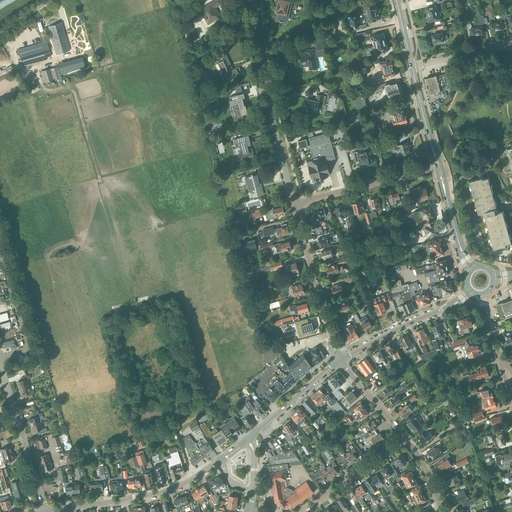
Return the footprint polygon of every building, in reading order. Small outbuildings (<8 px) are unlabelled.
[(216,7),(223,3),(221,0),(214,0),(190,14),(193,20),(203,15),(208,23),(213,20),(213,21),(221,17),(216,7)] [(280,0),(278,0),(276,12),(277,12),(277,13),(278,13),(276,20),(280,21),(282,22),(282,21),(285,22),(287,15),(288,15),(292,2),(285,0),(281,0),(282,0),(281,0),(280,0),(281,0),(280,0)] [(317,0),(311,0),(314,10),(320,8),(317,0)] [(365,13),(377,10),(378,9),(378,6),(377,6),(376,6),(376,5),(375,5),(374,1),(371,2),(371,1),(366,2),(366,3),(363,4),(361,5),(362,9),(364,8),(365,13)] [(427,15),(439,12),(437,5),(426,8),(427,15)] [(377,10),(365,13),(367,17),(364,18),(365,22),(367,21),(371,21),(371,22),(375,21),(375,20),(378,19),(377,15),(378,15),(377,10)] [(439,12),(427,15),(429,21),(440,19),(439,12)] [(476,27),(475,27),(478,36),(478,37),(481,36),(480,35),(483,34),(481,24),(485,23),(484,18),(483,15),(480,15),(480,14),(480,13),(479,13),(478,13),(477,13),(476,14),(476,15),(476,16),(478,23),(478,25),(476,26),(476,27)] [(465,18),(463,19),(464,23),(465,28),(469,27),(472,37),(474,37),(478,37),(478,36),(475,27),(472,28),(472,26),(471,26),(471,24),(468,25),(467,23),(467,22),(467,21),(466,18),(465,18)] [(495,22),(497,31),(503,29),(501,19),(498,20),(498,22),(495,22)] [(497,31),(495,22),(492,23),(491,22),(489,22),(491,32),(497,31)] [(61,23),(48,27),(56,55),(69,51),(61,23)] [(333,25),(323,28),(325,39),(336,36),(333,25)] [(432,35),(433,39),(432,39),(433,42),(434,43),(440,42),(441,42),(442,41),(445,40),(447,40),(447,35),(445,36),(445,32),(439,34),(438,33),(434,34),(435,35),(432,35)] [(375,45),(386,42),(385,38),(384,38),(383,34),(373,36),(370,37),(371,41),(374,40),(375,45)] [(22,64),(51,56),(46,41),(18,50),(22,64)] [(386,42),(375,45),(376,49),(373,49),(374,53),(372,53),(373,57),(369,58),(371,63),(376,62),(375,57),(378,56),(377,53),(386,51),(387,50),(386,46),(387,46),(386,42)] [(316,47),(317,55),(321,55),(324,54),(322,46),(316,47)] [(314,70),(317,69),(315,56),(314,56),(313,49),(306,50),(306,52),(297,54),(299,67),(304,66),(308,65),(311,67),(311,69),(314,69),(314,70)] [(221,57),(223,61),(218,63),(218,64),(226,80),(241,73),(238,67),(233,69),(231,66),(225,55),(221,57)] [(61,74),(66,73),(78,69),(85,67),(83,60),(82,57),(58,64),(58,66),(61,74)] [(391,59),(387,60),(379,62),(381,68),(380,69),(381,73),(383,72),(385,78),(395,75),(397,74),(396,70),(394,71),(393,71),(392,66),(391,61),(391,59)] [(58,66),(50,69),(41,71),(44,83),(54,80),(57,80),(62,78),(61,77),(67,75),(66,73),(61,74),(58,66)] [(429,94),(430,97),(434,95),(434,93),(441,91),(448,89),(447,85),(446,86),(445,84),(447,83),(454,82),(453,80),(455,80),(452,71),(444,74),(445,74),(437,76),(425,79),(429,94)] [(386,83),(373,86),(374,92),(382,90),(381,86),(384,85),(386,92),(388,97),(395,95),(396,97),(400,96),(399,94),(400,94),(399,93),(400,93),(399,89),(398,89),(396,83),(391,85),(390,84),(389,84),(387,84),(386,83)] [(237,95),(229,97),(230,97),(231,97),(232,100),(231,100),(231,101),(232,101),(236,117),(240,116),(241,118),(242,118),(241,115),(247,114),(242,98),(244,98),(245,98),(244,93),(243,93),(237,95)] [(321,106),(323,96),(317,94),(315,101),(305,99),(303,109),(316,112),(318,105),(321,106)] [(395,128),(407,125),(406,122),(407,122),(405,116),(404,116),(403,111),(392,113),(394,119),(393,119),(393,120),(392,120),(393,124),(394,124),(395,128)] [(308,136),(308,138),(306,139),(297,141),(298,142),(299,141),(301,148),(299,148),(300,149),(308,146),(309,146),(312,157),(311,159),(310,158),(306,160),(306,159),(311,179),(312,179),(313,182),(313,183),(317,182),(317,181),(316,181),(328,177),(327,177),(327,175),(329,175),(330,175),(326,161),(331,160),(331,161),(331,162),(332,162),(331,161),(331,160),(335,159),(331,143),(328,133),(312,138),(311,137),(313,136),(313,135),(308,136)] [(254,157),(251,148),(248,149),(247,145),(250,144),(248,140),(249,139),(248,135),(236,139),(237,142),(235,143),(236,148),(239,147),(241,154),(238,155),(240,160),(254,157)] [(388,138),(377,140),(379,147),(383,146),(382,144),(387,143),(387,146),(390,145),(388,138)] [(390,148),(389,148),(390,152),(393,151),(393,152),(399,150),(399,151),(398,152),(399,156),(410,153),(408,147),(410,146),(409,142),(407,143),(399,145),(399,144),(396,144),(395,141),(391,142),(391,145),(390,146),(390,148)] [(372,150),(363,152),(366,163),(372,162),(370,155),(373,154),(372,150)] [(366,163),(363,152),(358,153),(357,152),(353,153),(356,163),(359,162),(360,164),(362,163),(362,164),(366,163)] [(261,190),(262,189),(260,183),(259,183),(257,174),(255,175),(254,174),(250,175),(250,176),(245,178),(250,197),(262,194),(261,190)] [(477,179),(468,181),(470,187),(471,186),(472,189),(471,189),(472,193),(473,193),(474,197),(473,198),(475,205),(476,205),(478,210),(476,210),(479,218),(485,217),(485,219),(484,219),(486,227),(488,226),(489,231),(488,231),(490,239),(491,238),(492,243),(491,244),(493,249),(497,248),(498,247),(501,247),(501,248),(507,246),(506,244),(511,241),(511,242),(510,239),(511,239),(509,232),(508,232),(507,227),(508,227),(506,220),(504,220),(503,215),(505,215),(504,211),(502,211),(500,204),(497,205),(496,202),(495,198),(493,199),(492,194),(493,193),(491,186),(490,187),(489,182),(490,181),(489,177),(483,179),(482,176),(477,178),(477,179)] [(410,190),(403,192),(403,193),(405,199),(409,198),(410,201),(417,199),(417,200),(417,199),(423,198),(423,200),(428,199),(427,197),(427,196),(427,195),(428,195),(427,193),(426,193),(425,188),(421,189),(421,187),(419,187),(410,190)] [(400,198),(398,193),(394,194),(390,195),(390,197),(389,197),(391,204),(395,202),(395,203),(397,204),(400,203),(401,202),(400,198)] [(370,199),(371,205),(369,205),(371,210),(372,210),(372,212),(370,213),(371,219),(377,218),(376,212),(374,212),(373,210),(380,208),(379,206),(380,206),(378,201),(381,200),(380,197),(378,198),(370,199)] [(353,204),(350,205),(351,209),(353,214),(355,214),(365,211),(363,203),(361,203),(360,202),(356,203),(356,202),(354,203),(354,204),(353,204)] [(339,207),(335,208),(336,212),(337,217),(341,216),(341,218),(343,218),(347,217),(346,214),(345,208),(343,208),(343,206),(342,207),(341,206),(339,206),(339,207)] [(277,215),(284,213),(282,207),(273,209),(273,208),(271,208),(271,210),(264,212),(267,221),(270,220),(270,218),(272,218),(272,219),(278,218),(277,215)] [(408,214),(408,215),(409,218),(410,221),(411,225),(414,224),(415,227),(419,230),(420,229),(421,229),(421,228),(423,228),(433,225),(435,224),(432,217),(432,216),(433,216),(432,213),(431,213),(430,207),(413,212),(414,214),(413,213),(409,215),(408,214)] [(251,211),(253,219),(263,216),(262,209),(259,209),(253,210),(254,211),(251,211)] [(315,211),(313,215),(322,220),(323,221),(324,222),(326,218),(332,217),(330,211),(325,212),(324,210),(318,211),(317,213),(315,211)] [(322,220),(313,215),(311,219),(313,220),(312,222),(314,228),(316,234),(323,233),(321,228),(320,224),(321,225),(323,221),(322,220)] [(354,230),(351,219),(346,220),(349,231),(350,231),(350,232),(352,232),(352,234),(354,233),(353,230),(354,230)] [(383,228),(392,225),(391,219),(375,223),(379,238),(385,236),(383,228)] [(272,227),(268,229),(269,234),(275,232),(276,231),(278,235),(280,235),(289,233),(287,226),(286,223),(283,224),(281,225),(282,227),(278,228),(273,230),(272,227)] [(421,228),(421,229),(423,236),(427,235),(428,237),(437,234),(436,228),(435,225),(435,224),(433,225),(423,228),(421,228)] [(318,239),(320,246),(331,243),(329,236),(318,239)] [(237,237),(232,239),(235,253),(236,253),(241,271),(247,270),(246,265),(243,251),(256,248),(254,240),(238,244),(237,237)] [(432,249),(441,247),(440,243),(439,243),(439,241),(433,243),(433,241),(427,242),(428,247),(429,250),(432,249)] [(281,243),(274,245),(275,247),(276,248),(277,252),(278,252),(282,251),(287,250),(288,252),(291,251),(291,249),(291,248),(291,247),(291,246),(290,245),(289,242),(281,244),(281,243)] [(392,264),(410,259),(406,246),(400,248),(402,255),(390,258),(392,264)] [(443,254),(441,247),(432,249),(429,250),(428,250),(427,250),(427,252),(429,252),(429,254),(433,253),(434,256),(443,254)] [(332,256),(334,255),(332,248),(330,249),(322,251),(324,259),(325,261),(330,259),(330,257),(332,256)] [(335,261),(336,264),(332,265),(332,267),(327,268),(329,275),(330,277),(334,276),(333,273),(339,272),(338,271),(343,270),(342,265),(342,266),(341,263),(348,261),(347,257),(335,261)] [(429,266),(428,265),(424,266),(424,267),(415,270),(417,276),(425,274),(447,267),(445,260),(440,262),(439,260),(436,261),(436,263),(433,264),(433,265),(429,266)] [(285,264),(282,265),(281,262),(271,265),(270,264),(266,265),(267,268),(271,267),(272,270),(280,267),(280,268),(281,268),(282,267),(284,275),(293,272),(294,275),(298,274),(297,271),(298,271),(295,263),(286,266),(285,264)] [(242,272),(244,279),(258,275),(258,274),(267,271),(266,266),(258,268),(258,267),(256,268),(242,272)] [(425,274),(428,284),(434,283),(438,281),(436,277),(445,274),(446,276),(447,275),(447,274),(449,273),(447,267),(425,274)] [(401,285),(400,280),(389,283),(391,293),(399,291),(403,290),(409,288),(407,285),(408,285),(408,283),(401,285)] [(431,293),(453,287),(451,281),(446,282),(445,280),(440,282),(441,283),(434,285),(434,283),(428,284),(431,293)] [(409,288),(412,296),(415,294),(413,290),(419,288),(416,282),(408,285),(407,285),(409,288)] [(334,295),(343,292),(340,283),(333,285),(334,287),(332,287),(334,295)] [(292,297),(304,293),(302,285),(300,286),(300,284),(292,286),(292,288),(290,288),(292,297)] [(453,287),(431,293),(433,300),(451,295),(450,295),(454,293),(453,287)] [(403,290),(399,291),(401,296),(405,304),(408,312),(416,310),(414,307),(413,307),(411,301),(413,301),(411,296),(412,296),(409,288),(403,290)] [(401,296),(399,291),(392,295),(394,299),(399,297),(402,305),(398,306),(402,314),(408,312),(408,313),(408,312),(405,304),(401,296)] [(421,293),(426,305),(428,304),(429,303),(430,302),(428,298),(430,298),(427,291),(421,293)] [(426,305),(421,293),(414,296),(417,303),(418,303),(420,306),(421,306),(423,306),(426,305)] [(377,314),(386,311),(384,308),(386,307),(385,304),(383,304),(382,302),(388,300),(385,294),(377,298),(373,299),(375,304),(374,305),(376,310),(373,310),(375,314),(377,314)] [(273,308),(290,303),(288,298),(269,304),(270,309),(271,309),(273,308)] [(511,299),(496,305),(502,319),(511,315),(511,299)] [(347,300),(342,301),(342,302),(336,304),(338,311),(347,309),(349,308),(347,300)] [(306,303),(297,306),(295,306),(294,305),(289,307),(290,311),(294,310),(295,314),(304,311),(305,313),(308,312),(308,310),(306,303)] [(0,314),(0,321),(9,319),(7,312),(0,314)] [(359,320),(356,314),(353,315),(357,323),(360,321),(361,324),(365,331),(372,327),(368,320),(367,318),(366,317),(364,318),(363,317),(359,320)] [(470,317),(458,320),(461,330),(463,334),(469,332),(468,328),(468,326),(472,325),(470,317)] [(307,319),(295,323),(298,322),(301,334),(298,335),(299,338),(312,334),(311,332),(314,331),(313,326),(309,327),(309,323),(307,319)] [(0,323),(0,331),(12,328),(9,321),(0,323)] [(439,324),(432,327),(436,337),(441,335),(442,338),(446,336),(445,333),(443,334),(442,331),(443,330),(443,329),(442,329),(441,328),(443,328),(444,328),(449,327),(447,321),(442,323),(443,324),(440,325),(439,324)] [(346,324),(355,339),(359,337),(355,331),(357,330),(355,326),(353,327),(352,324),(351,325),(349,322),(346,324)] [(355,339),(346,324),(342,326),(346,332),(344,333),(349,342),(355,339)] [(424,328),(420,330),(421,334),(420,335),(423,342),(424,344),(426,343),(425,341),(428,340),(426,333),(424,328)] [(421,334),(420,330),(415,332),(416,335),(414,335),(416,341),(418,340),(419,344),(423,342),(420,335),(421,334)] [(400,339),(398,340),(400,344),(402,343),(406,349),(406,351),(414,347),(412,343),(411,343),(407,335),(403,337),(401,338),(400,339)] [(436,339),(433,340),(436,349),(443,346),(441,342),(440,342),(439,339),(442,338),(441,335),(436,337),(436,339)] [(2,341),(4,347),(11,345),(12,349),(17,347),(14,337),(2,341)] [(465,344),(467,343),(465,339),(455,342),(451,344),(452,348),(462,345),(465,344)] [(390,344),(384,347),(387,351),(388,350),(390,354),(394,353),(395,355),(397,355),(399,360),(400,360),(404,358),(398,349),(396,350),(393,344),(391,346),(390,344)] [(462,345),(463,346),(461,346),(465,358),(468,357),(481,354),(480,349),(478,349),(477,345),(473,347),(472,345),(469,346),(468,344),(466,345),(465,344),(462,345)] [(303,354),(311,366),(313,366),(316,364),(323,359),(323,357),(322,354),(321,353),(321,352),(321,351),(320,351),(319,349),(318,347),(317,347),(317,346),(314,348),(314,347),(307,352),(307,351),(306,351),(303,354)] [(430,358),(437,355),(434,349),(427,352),(430,358)] [(377,362),(384,358),(379,350),(373,354),(377,362)] [(423,351),(424,354),(419,355),(420,356),(423,361),(430,358),(427,352),(426,350),(423,351)] [(287,363),(281,354),(274,360),(274,361),(274,362),(274,363),(286,376),(285,376),(292,384),(293,383),(294,384),(296,382),(296,381),(297,380),(289,367),(287,363)] [(311,366),(303,354),(289,367),(297,380),(312,367),(311,366)] [(366,358),(362,361),(371,373),(372,375),(376,372),(374,369),(366,358)] [(371,373),(362,361),(358,364),(366,375),(368,379),(373,376),(372,375),(371,373)] [(482,380),(488,378),(488,376),(488,375),(486,368),(476,371),(477,374),(468,376),(469,380),(475,379),(476,378),(476,379),(482,377),(482,380)] [(276,373),(274,374),(277,377),(287,388),(289,387),(289,388),(292,386),(291,385),(292,384),(285,376),(284,377),(281,373),(278,376),(276,373)] [(19,388),(29,386),(27,379),(31,378),(30,375),(23,377),(24,380),(17,382),(19,388)] [(336,396),(338,400),(343,396),(339,391),(337,390),(340,388),(339,386),(340,385),(341,386),(343,384),(342,383),(343,382),(337,375),(330,381),(331,382),(329,384),(334,390),(332,392),(336,396)] [(277,377),(274,379),(275,379),(273,381),(283,393),(283,392),(284,393),(286,391),(286,390),(287,388),(277,377)] [(283,393),(276,386),(271,380),(267,385),(269,387),(263,392),(272,402),(283,393)] [(30,389),(29,386),(19,388),(21,395),(27,393),(28,396),(35,394),(33,389),(30,389)] [(330,394),(323,386),(315,393),(318,397),(319,397),(321,396),(324,399),(324,400),(327,403),(331,399),(329,396),(330,394)] [(387,396),(394,391),(397,389),(395,386),(392,388),(391,386),(384,391),(387,396)] [(405,386),(400,390),(396,393),(397,395),(390,400),(394,405),(405,397),(405,396),(403,393),(408,389),(405,386)] [(483,400),(492,397),(493,397),(492,393),(491,393),(489,388),(480,391),(483,400)] [(318,397),(315,393),(311,397),(315,402),(318,407),(321,404),(323,406),(325,404),(322,401),(324,400),(324,399),(321,396),(319,397),(318,397)] [(348,405),(357,398),(352,393),(345,399),(347,402),(346,402),(348,405)] [(419,398),(416,394),(409,398),(411,402),(419,398)] [(336,396),(333,398),(329,402),(332,406),(332,405),(337,401),(338,400),(336,396)] [(492,397),(483,400),(485,409),(491,407),(492,409),(496,408),(495,406),(496,405),(494,401),(493,402),(492,397)] [(316,406),(315,407),(308,399),(303,404),(310,411),(312,413),(311,416),(318,424),(323,420),(334,433),(336,431),(328,421),(322,414),(317,409),(318,409),(316,406)] [(244,402),(250,411),(254,408),(249,400),(244,402)] [(337,401),(332,405),(340,416),(345,412),(337,401)] [(248,415),(249,415),(251,413),(244,403),(238,407),(243,415),(240,417),(242,419),(244,422),(247,420),(245,417),(248,415)] [(399,412),(403,417),(404,417),(404,418),(405,418),(406,417),(407,416),(406,415),(411,411),(414,409),(410,403),(407,405),(403,407),(404,408),(403,409),(401,406),(397,409),(399,412)] [(364,406),(363,406),(361,404),(358,406),(357,405),(354,407),(354,408),(353,408),(349,410),(354,417),(355,416),(358,414),(365,408),(364,406)] [(256,415),(257,414),(259,417),(266,412),(263,408),(264,408),(262,405),(253,412),(256,415)] [(303,411),(302,412),(299,408),(295,412),(304,421),(308,417),(303,411)] [(358,414),(355,416),(358,420),(359,419),(361,421),(363,420),(361,418),(368,414),(366,411),(367,410),(365,408),(358,414)] [(330,421),(338,414),(335,410),(327,417),(330,421)] [(474,420),(484,417),(482,411),(472,414),(474,420)] [(304,421),(295,412),(291,415),(293,417),(292,418),(299,425),(299,426),(304,421)] [(41,413),(34,415),(35,418),(29,420),(31,426),(40,423),(38,417),(42,415),(41,413)] [(233,416),(238,422),(239,421),(241,420),(236,413),(232,415),(233,416)] [(248,415),(245,417),(247,420),(244,422),(247,427),(254,422),(249,415),(248,415)] [(418,415),(411,420),(407,423),(413,431),(422,425),(419,422),(422,420),(418,415)] [(230,419),(230,420),(227,422),(232,429),(234,427),(237,431),(242,428),(239,424),(238,422),(233,416),(230,419)] [(501,416),(495,418),(495,417),(490,419),(491,421),(490,422),(491,425),(493,426),(503,423),(503,422),(503,421),(503,419),(501,418),(501,416)] [(452,423),(456,428),(463,423),(459,418),(452,423)] [(320,427),(314,420),(312,423),(317,429),(320,427)] [(365,433),(362,435),(364,437),(363,438),(363,439),(364,440),(366,439),(366,440),(371,436),(369,433),(378,427),(373,421),(370,423),(369,422),(367,424),(367,425),(365,427),(362,429),(365,433)] [(189,426),(193,432),(199,428),(196,422),(189,426)] [(211,434),(218,445),(227,439),(223,433),(224,432),(222,430),(221,430),(218,432),(215,429),(210,432),(204,422),(200,425),(207,436),(211,434)] [(227,422),(225,424),(224,423),(220,426),(229,437),(233,434),(230,430),(232,429),(227,422)] [(297,432),(295,429),(291,422),(284,427),(288,434),(292,432),(293,434),(297,432)] [(42,429),(40,423),(31,426),(33,432),(39,430),(40,434),(47,432),(46,428),(42,429)] [(309,427),(306,424),(302,428),(307,434),(312,430),(309,427)] [(296,427),(304,439),(307,438),(299,426),(299,425),(296,427)] [(422,436),(419,438),(423,444),(426,442),(426,443),(429,441),(428,440),(431,438),(427,432),(426,433),(424,431),(420,434),(422,436)] [(371,436),(366,440),(370,446),(374,444),(375,446),(378,444),(379,445),(382,443),(381,442),(384,439),(380,433),(374,437),(372,435),(371,436)] [(502,434),(496,436),(497,437),(495,437),(494,433),(490,434),(492,442),(494,441),(496,447),(505,444),(502,434)] [(6,434),(0,436),(0,443),(8,441),(8,439),(9,439),(8,435),(7,436),(6,434)] [(277,437),(273,439),(273,440),(275,443),(274,443),(277,447),(280,450),(279,450),(281,452),(283,451),(285,453),(283,450),(280,446),(283,444),(280,440),(285,437),(283,434),(278,437),(277,437)] [(188,453),(190,460),(195,455),(192,451),(197,447),(195,445),(196,444),(188,435),(183,438),(186,447),(187,451),(191,448),(192,450),(188,453)] [(59,436),(52,439),(54,447),(61,444),(59,436)] [(41,450),(48,448),(45,438),(38,440),(41,450)] [(197,447),(200,451),(205,456),(207,454),(207,455),(213,450),(211,447),(204,438),(196,444),(195,445),(197,447)] [(273,439),(273,438),(267,442),(271,447),(266,451),(271,458),(269,459),(270,465),(287,464),(299,462),(300,460),(292,449),(285,453),(283,451),(281,452),(279,450),(280,450),(277,447),(274,443),(275,443),(273,440),(273,439)] [(307,444),(302,447),(306,455),(311,452),(307,444)] [(349,451),(346,454),(352,463),(358,459),(355,455),(358,453),(354,447),(352,444),(347,448),(349,451)] [(0,450),(2,456),(12,453),(11,448),(10,449),(9,447),(0,449),(0,450)] [(197,447),(192,451),(195,455),(190,460),(194,465),(205,456),(200,451),(197,447)] [(435,447),(427,452),(433,460),(435,458),(437,461),(442,457),(441,457),(440,455),(443,453),(442,453),(441,451),(440,449),(440,450),(439,448),(436,449),(435,447)] [(492,447),(483,450),(486,457),(488,456),(490,455),(494,454),(492,447)] [(185,473),(183,466),(182,466),(177,448),(169,450),(171,454),(166,456),(170,469),(169,469),(173,479),(179,477),(179,475),(185,473)] [(136,456),(128,458),(131,467),(139,465),(141,471),(140,471),(142,477),(145,476),(147,482),(148,486),(154,484),(153,480),(151,473),(150,470),(145,471),(143,464),(147,463),(144,453),(143,453),(143,450),(135,452),(136,456)] [(12,453),(2,456),(0,457),(0,458),(2,465),(0,465),(0,468),(5,467),(4,463),(13,460),(13,459),(14,458),(12,453)] [(511,455),(511,456),(511,453),(501,456),(503,464),(500,465),(502,470),(510,468),(509,464),(511,462),(511,455)] [(352,463),(346,454),(340,458),(339,457),(336,459),(340,465),(343,463),(346,467),(352,463)] [(446,458),(437,464),(438,467),(438,468),(439,470),(440,470),(441,472),(454,464),(448,454),(445,455),(446,458)] [(41,465),(51,462),(49,455),(39,457),(41,465)] [(402,455),(396,460),(398,463),(396,465),(399,468),(405,463),(403,460),(405,460),(402,455)] [(76,463),(75,457),(66,459),(68,466),(76,463)] [(458,468),(468,463),(466,458),(456,463),(458,468)] [(330,465),(326,468),(332,477),(338,473),(334,468),(336,467),(337,468),(338,467),(333,459),(329,461),(329,464),(330,465)] [(53,470),(51,462),(41,465),(43,473),(53,470)] [(165,478),(167,477),(166,476),(169,475),(165,465),(161,467),(160,464),(155,466),(158,476),(158,477),(158,478),(159,479),(160,483),(166,481),(165,479),(165,478)] [(287,464),(270,465),(268,465),(269,472),(271,482),(272,482),(274,497),(275,502),(277,502),(277,503),(278,505),(280,506),(280,507),(283,508),(285,508),(286,508),(288,508),(289,507),(290,509),(294,506),(314,492),(306,482),(292,492),(291,490),(287,488),(286,489),(284,480),(286,480),(285,471),(288,470),(287,464)] [(65,475),(64,475),(63,471),(65,470),(66,469),(66,466),(59,468),(60,470),(60,473),(62,480),(61,480),(62,484),(62,486),(66,486),(67,494),(73,493),(72,482),(72,480),(68,480),(68,482),(68,483),(66,483),(65,475)] [(116,481),(115,478),(110,479),(108,469),(107,469),(106,466),(103,467),(106,478),(108,478),(109,481),(111,481),(111,490),(114,489),(115,490),(117,490),(116,481)] [(393,470),(390,471),(387,466),(385,468),(384,468),(381,470),(386,478),(386,477),(387,478),(392,476),(393,478),(396,476),(393,470)] [(95,479),(96,482),(97,491),(100,491),(100,490),(103,490),(102,481),(101,480),(106,478),(103,467),(99,468),(100,478),(95,479)] [(332,477),(326,468),(322,470),(321,469),(316,472),(317,473),(313,475),(318,482),(323,479),(323,478),(324,477),(327,481),(332,477)] [(3,469),(0,469),(0,472),(5,489),(9,487),(6,476),(3,469)] [(123,484),(125,484),(124,479),(123,471),(121,471),(121,474),(118,475),(118,477),(115,477),(115,478),(116,481),(117,490),(119,490),(120,489),(123,489),(123,484)] [(411,472),(402,476),(405,482),(414,478),(412,475),(413,474),(412,473),(411,473),(411,472)] [(376,475),(371,479),(377,488),(382,484),(381,482),(376,475)] [(455,482),(459,481),(457,475),(452,476),(453,477),(447,479),(449,486),(455,484),(455,482)] [(216,477),(214,479),(220,490),(225,487),(224,484),(220,476),(217,478),(216,477)] [(377,488),(371,479),(371,478),(365,482),(369,489),(367,490),(374,500),(376,499),(373,493),(378,490),(377,488)] [(414,478),(405,482),(406,484),(404,485),(406,488),(408,487),(408,488),(417,484),(416,483),(417,482),(416,481),(415,481),(414,478)] [(220,490),(214,479),(209,482),(210,482),(208,483),(214,493),(220,490)] [(22,487),(19,488),(17,481),(11,483),(15,497),(24,494),(22,487)] [(76,482),(72,482),(73,493),(80,492),(79,484),(76,484),(76,482)] [(96,482),(87,483),(88,491),(90,491),(93,491),(93,492),(97,491),(96,482)] [(197,489),(205,503),(204,503),(206,507),(208,506),(206,502),(203,498),(206,496),(205,495),(208,493),(203,485),(197,489)] [(459,487),(461,491),(452,494),(455,502),(459,500),(460,503),(469,500),(467,497),(466,497),(464,492),(467,490),(465,485),(459,487)] [(361,486),(355,489),(362,499),(363,497),(362,495),(365,492),(361,486)] [(416,487),(408,491),(409,493),(413,492),(415,495),(410,497),(411,497),(408,499),(409,501),(422,494),(420,488),(417,490),(416,487)] [(200,498),(203,504),(202,505),(204,508),(206,507),(204,503),(205,503),(197,489),(191,493),(196,500),(200,498)] [(355,489),(349,493),(352,497),(352,498),(353,499),(354,499),(356,502),(359,500),(360,502),(361,502),(363,504),(365,503),(362,499),(355,489)] [(368,492),(365,494),(369,499),(370,499),(372,502),(374,500),(367,490),(368,492)] [(218,503),(213,495),(212,493),(209,495),(215,505),(218,503)] [(409,501),(408,502),(409,504),(410,503),(414,501),(416,505),(425,500),(422,494),(409,501)] [(509,502),(511,501),(511,494),(509,496),(510,498),(502,500),(502,501),(499,502),(500,505),(506,503),(509,502)] [(9,499),(8,495),(0,497),(0,501),(0,502),(0,503),(1,507),(2,506),(3,510),(6,509),(7,510),(8,509),(10,508),(12,507),(9,499)] [(186,496),(180,498),(183,509),(184,508),(184,510),(191,507),(186,496)] [(344,511),(347,509),(348,510),(350,508),(342,497),(337,501),(344,511)] [(184,510),(184,508),(183,509),(180,498),(174,500),(178,511),(182,509),(183,510),(184,510)]
